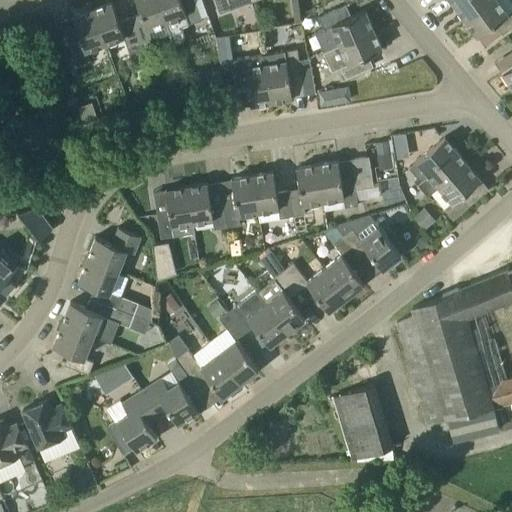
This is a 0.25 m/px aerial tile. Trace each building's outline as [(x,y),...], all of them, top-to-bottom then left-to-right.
[(147,29),(167,22),(158,0),(136,0),(141,14),(130,17),(142,51),(153,47),(147,29)] [(170,31),(188,24),(189,25),(202,20),(194,0),(158,0),(167,22),(170,31)] [(233,6),(233,8),(251,1),(251,0),(214,0),(219,12),(233,6)] [(451,0),(465,19),(491,0),(451,0)] [(491,0),(465,19),(478,36),(495,24),(502,33),(511,26),(511,3),(509,0),(491,0)] [(142,51),(130,17),(119,21),(112,2),(92,9),(104,44),(123,38),(126,47),(127,47),(131,58),(142,54),(141,51),(142,51)] [(319,16),(324,28),(315,32),(323,51),(324,51),(374,29),(365,10),(348,17),(342,6),(319,16)] [(85,51),(104,44),(92,9),(72,16),(79,35),(67,40),(76,64),(89,60),(85,51)] [(324,51),(324,52),(332,70),(341,67),(346,78),(370,68),(365,56),(382,48),(374,29),(324,51)] [(229,39),(218,41),(220,53),(231,51),(229,39)] [(286,51),(263,55),(271,101),(292,97),(289,77),(301,75),(297,50),(286,51)] [(248,84),(251,104),(271,101),(263,55),(246,58),(232,60),(235,85),(248,84)] [(511,86),(511,66),(503,72),(511,86)] [(193,89),(208,85),(204,71),(200,72),(199,73),(191,74),(189,75),(190,78),(191,81),(191,82),(193,89)] [(320,105),(333,103),(331,88),(318,90),(320,105)] [(79,107),(84,122),(97,117),(92,103),(79,107)] [(395,147),(408,145),(406,134),(393,136),(395,147)] [(439,186),(467,162),(453,146),(445,137),(429,150),(409,167),(419,178),(426,172),(439,186)] [(376,142),(378,154),(391,152),(389,140),(376,142)] [(338,161),(317,164),(324,201),(342,198),(343,206),(358,204),(356,189),(374,186),(369,155),(351,158),(354,179),(342,181),(338,161)] [(444,208),(453,219),(473,202),(465,192),(481,178),(467,162),(439,186),(452,202),(444,208)] [(300,188),(288,190),(292,215),(304,213),(303,204),(324,201),(317,164),(297,167),(300,188)] [(273,171),(252,175),(258,211),(278,208),(280,217),(292,215),(288,190),(276,192),(273,171)] [(258,211),(252,175),(231,178),(235,199),(223,201),(227,225),(240,223),(238,214),(258,211)] [(208,182),(187,186),(193,223),(212,220),(213,227),(227,225),(223,201),(210,203),(208,182)] [(193,223),(187,186),(154,191),(161,239),(175,237),(175,235),(194,232),(193,223)] [(17,212),(40,238),(53,227),(38,208),(17,212)] [(424,229),(432,222),(422,210),(413,217),(424,229)] [(344,235),(358,255),(367,248),(383,268),(401,254),(369,214),(334,225),(343,236),(344,235)] [(127,249),(130,250),(135,252),(141,235),(117,225),(110,242),(96,236),(87,258),(119,270),(127,249)] [(344,235),(343,236),(335,243),(334,243),(342,254),(325,267),(347,296),(364,283),(348,263),(358,255),(344,235)] [(424,235),(419,238),(418,244),(421,248),(429,243),(424,235)] [(243,253),(241,238),(230,240),(232,255),(243,253)] [(0,288),(6,294),(15,284),(8,278),(18,266),(0,249),(0,288)] [(268,268),(275,277),(285,270),(278,260),(271,251),(260,258),(268,268)] [(118,271),(119,270),(87,258),(78,281),(94,287),(91,295),(109,302),(108,304),(134,313),(139,302),(110,292),(118,271)] [(347,296),(325,267),(308,280),(294,263),(285,270),(300,290),(309,284),(329,309),(347,296)] [(175,265),(157,270),(158,279),(177,272),(175,265)] [(511,377),(506,380),(491,327),(488,328),(483,310),(511,298),(511,297),(511,283),(507,269),(413,307),(414,312),(397,322),(426,424),(446,418),(446,420),(511,402),(511,377)] [(290,298),(300,290),(285,270),(275,277),(276,278),(259,291),(288,330),(305,317),(290,298)] [(288,330),(259,291),(257,293),(255,291),(229,311),(246,333),(255,326),(270,344),(288,330)] [(181,306),(171,293),(160,301),(170,314),(181,306)] [(207,307),(215,318),(226,309),(218,299),(207,307)] [(62,323),(93,335),(102,311),(70,301),(62,323)] [(129,326),(134,313),(108,304),(103,317),(129,326)] [(220,319),(227,328),(227,329),(235,339),(235,338),(237,340),(246,333),(229,311),(220,319)] [(84,356),(93,335),(62,323),(53,346),(69,352),(65,364),(89,373),(94,360),(84,356)] [(258,368),(237,340),(235,338),(235,339),(218,352),(219,353),(241,382),(258,368)] [(223,395),(241,382),(219,353),(218,352),(209,342),(193,354),(189,348),(176,357),(180,363),(196,383),(207,375),(223,395)] [(100,384),(114,376),(120,385),(134,376),(125,363),(95,375),(100,384)] [(142,389),(158,413),(168,407),(178,423),(199,410),(180,379),(169,386),(163,376),(142,389)] [(351,463),(394,454),(380,383),(337,392),(351,463)] [(147,420),(158,413),(142,389),(122,402),(120,399),(106,408),(115,421),(118,419),(137,449),(157,436),(147,420)] [(64,436),(62,429),(72,425),(63,403),(50,408),(47,399),(23,409),(39,446),(64,436)] [(1,419),(0,419),(0,462),(17,455),(15,449),(27,444),(17,422),(5,427),(1,419)] [(20,458),(23,464),(33,460),(29,449),(22,452),(20,458)]
